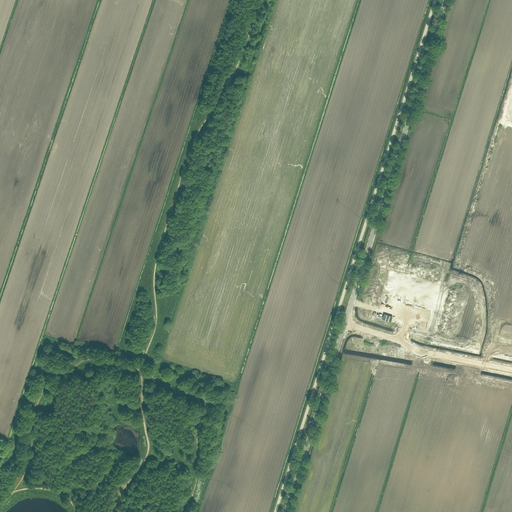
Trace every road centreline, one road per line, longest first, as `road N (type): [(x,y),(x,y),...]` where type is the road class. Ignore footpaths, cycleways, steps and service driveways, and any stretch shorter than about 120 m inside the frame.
road 1 (tertiary): [(344,325),(445,0)]
road 2 (tertiary): [(286,511),(344,325)]
road 3 (unclassified): [(344,325),(424,353),(511,370)]
